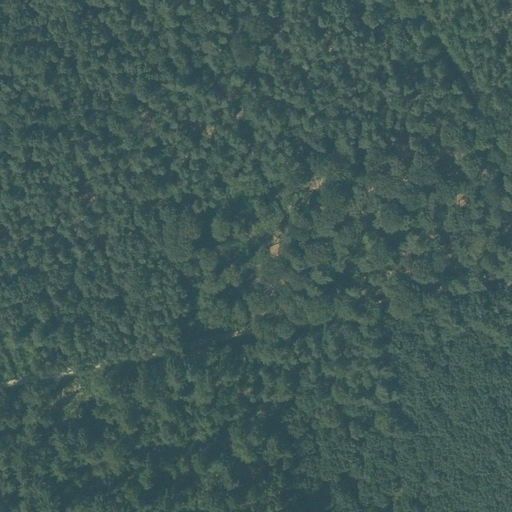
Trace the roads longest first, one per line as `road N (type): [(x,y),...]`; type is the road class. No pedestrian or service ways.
road 1 (track): [(391,303),(8,388)]
road 2 (track): [(414,0),(511,160)]
road 3 (track): [(511,281),(391,303)]
